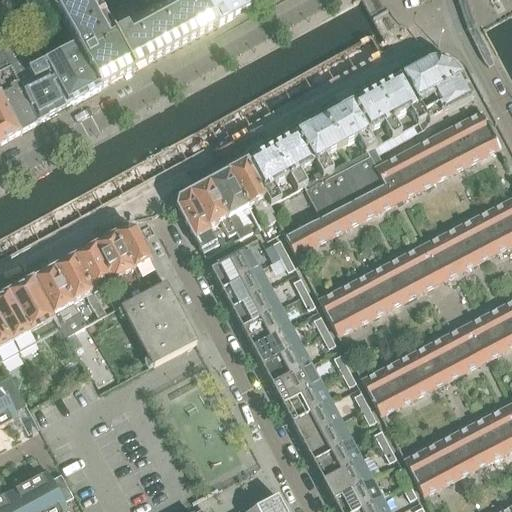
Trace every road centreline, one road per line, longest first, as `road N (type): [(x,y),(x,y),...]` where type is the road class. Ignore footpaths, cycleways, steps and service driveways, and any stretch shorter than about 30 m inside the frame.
road 1 (residential): [(0,177),(322,0)]
road 2 (residential): [(148,199),(461,25)]
road 3 (residential): [(148,199),(311,511)]
road 4 (residential): [(0,280),(148,199)]
